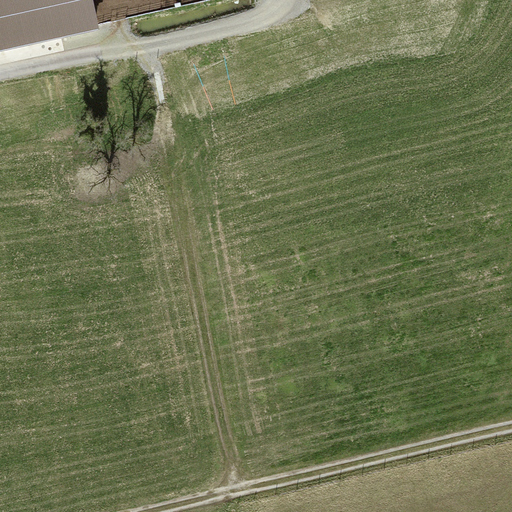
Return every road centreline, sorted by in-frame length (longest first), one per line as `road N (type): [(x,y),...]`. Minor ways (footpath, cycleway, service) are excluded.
road 1 (track): [(164,511),(511,429)]
road 2 (track): [(288,0),(265,18),(0,75)]
